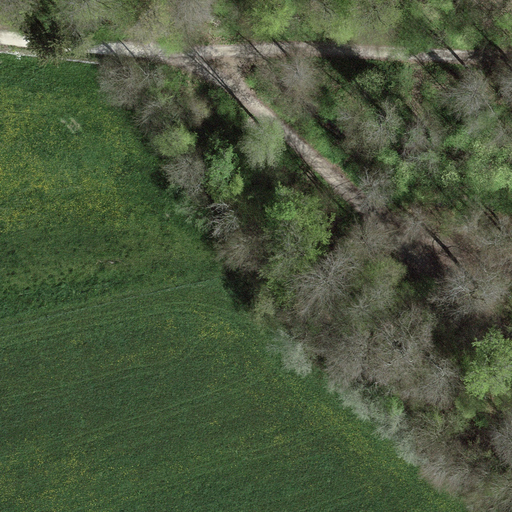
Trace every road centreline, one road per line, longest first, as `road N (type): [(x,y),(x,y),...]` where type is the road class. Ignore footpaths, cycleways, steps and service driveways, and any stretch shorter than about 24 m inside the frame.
road 1 (track): [(194,54),(409,244),(470,313)]
road 2 (track): [(194,54),(304,48),(511,55)]
road 3 (track): [(0,34),(194,54)]
